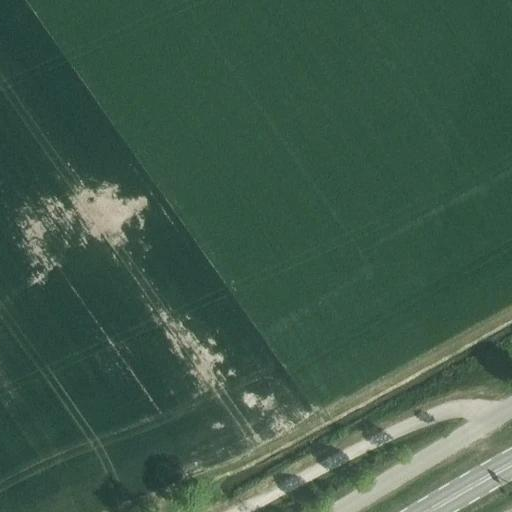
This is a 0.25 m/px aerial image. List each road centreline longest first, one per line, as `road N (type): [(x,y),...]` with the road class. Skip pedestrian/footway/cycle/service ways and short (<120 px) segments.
road 1 (track): [(237,511),(418,421),(469,407),(485,422)]
road 2 (unclassified): [(337,511),(511,406)]
